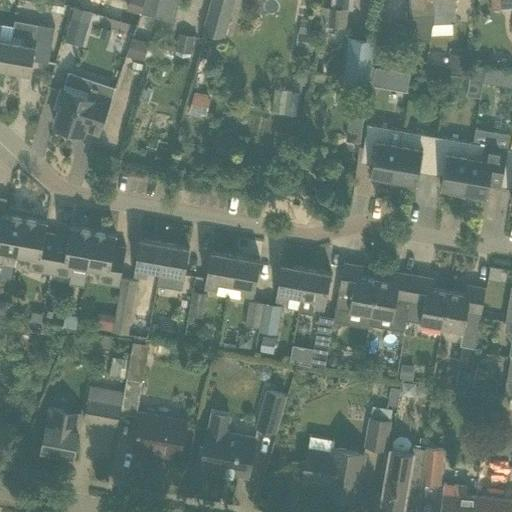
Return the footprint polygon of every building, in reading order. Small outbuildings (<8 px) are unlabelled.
[(179,0),(144,0),(142,12),(174,20),(179,0)] [(211,0),(202,32),(225,38),(235,0),(211,0)] [(332,0),(332,7),(348,8),(354,9),(354,0),(332,0)] [(437,14),(436,0),(409,0),(411,35),(432,35),(433,27),(435,23),(435,14),(437,14)] [(436,0),(437,14),(435,14),(435,23),(456,22),(454,0),(436,0)] [(321,15),(322,6),(313,5),(312,15),(321,15)] [(346,26),(348,8),(332,7),(322,6),(321,15),(320,24),(346,26)] [(65,39),(83,43),(89,20),(71,16),(65,39)] [(0,66),(6,68),(11,41),(14,26),(1,23),(0,28),(0,66)] [(48,62),(55,27),(38,24),(37,30),(25,28),(24,37),(23,36),(22,43),(11,41),(6,68),(31,72),(33,60),(48,62)] [(103,28),(100,37),(109,40),(112,31),(103,28)] [(343,85),(368,88),(374,40),(349,37),(343,85)] [(140,56),(143,41),(133,38),(129,53),(140,56)] [(393,69),(376,66),(373,83),(390,86),(393,69)] [(511,69),(506,68),(503,84),(511,85),(511,69)] [(69,71),(63,88),(62,87),(56,106),(60,107),(54,124),(74,131),(75,129),(82,131),(81,133),(83,134),(85,128),(100,133),(111,98),(91,91),(95,80),(69,71)] [(297,115),(301,85),(306,86),(307,76),(294,74),(292,90),(275,87),(272,112),(297,115)] [(195,91),(190,109),(205,113),(210,97),(202,95),(203,94),(195,91)] [(393,183),(403,129),(367,123),(365,138),(377,140),(371,174),(379,175),(378,180),(393,183)] [(431,173),(438,135),(403,129),(393,183),(408,186),(409,181),(417,182),(419,171),(431,173)] [(463,196),(473,142),(438,135),(431,173),(443,175),(441,186),(449,188),(448,193),(463,196)] [(508,148),(473,142),(463,196),(478,198),(479,193),(487,195),(489,183),(501,186),(508,148)] [(511,148),(508,148),(501,186),(511,187),(511,192),(511,199),(511,148)] [(0,222),(0,262),(16,265),(18,253),(24,217),(2,213),(0,222)] [(47,221),(24,217),(18,253),(31,256),(28,268),(50,272),(57,234),(45,232),(47,221)] [(69,237),(57,234),(50,272),(72,276),(74,264),(87,266),(94,229),(71,225),(69,237)] [(98,281),(119,284),(126,247),(114,245),(116,234),(94,229),(87,266),(100,268),(98,281)] [(165,242),(140,238),(132,274),(146,277),(148,267),(160,269),(165,242)] [(190,247),(165,242),(160,269),(170,271),(168,281),(182,283),(190,247)] [(236,255),(211,250),(203,287),(218,290),(219,281),(230,283),(236,255)] [(260,259),(236,255),(230,283),(242,286),(240,294),(252,296),(260,259)] [(371,313),(377,278),(362,275),(363,266),(344,262),(336,307),(371,313)] [(301,297),(306,267),(282,263),(274,300),(287,302),(289,294),(301,297)] [(306,267),(301,297),(299,309),(313,312),(313,307),(324,309),(331,272),(306,267)] [(371,313),(407,319),(415,275),(395,271),(394,280),(377,278),(371,313)] [(442,326),(448,290),(433,287),(434,278),(415,275),(407,319),(442,326)] [(122,277),(113,331),(128,334),(138,280),(122,277)] [(465,293),(448,290),(442,326),(464,330),(467,310),(481,312),(486,287),(466,284),(465,293)] [(188,315),(202,317),(206,292),(192,290),(188,315)] [(259,327),(263,301),(249,299),(245,324),(259,327)] [(259,331),(278,334),(282,304),(263,301),(259,327),(259,331)] [(316,337),(330,339),(334,316),(320,313),(316,337)] [(125,382),(121,404),(119,412),(136,415),(148,344),(132,341),(125,382)] [(287,394),(267,388),(256,426),(276,432),(287,394)] [(116,426),(119,412),(121,404),(89,398),(85,420),(116,426)] [(42,449),(74,455),(78,430),(77,430),(80,412),(52,406),(48,425),(47,424),(42,449)] [(234,472),(249,475),(256,436),(228,430),(232,414),(211,410),(208,426),(207,426),(203,450),(200,452),(198,460),(200,463),(200,466),(223,470),(223,473),(225,473),(225,471),(232,472),(232,474),(234,475),(234,472)] [(179,456),(186,420),(141,412),(134,447),(135,448),(136,445),(164,451),(164,453),(179,456)] [(392,419),(369,415),(364,445),(387,449),(392,419)] [(334,439),(311,435),(303,480),(327,484),(325,493),(357,498),(365,453),(333,447),(334,439)] [(381,502),(405,506),(408,484),(421,486),(421,481),(425,448),(411,445),(412,442),(408,436),(400,435),(394,439),(393,447),(390,446),(381,502)] [(425,448),(421,481),(439,484),(443,448),(425,446),(425,448)] [(476,496),(473,511),(511,511),(511,499),(507,499),(510,474),(489,471),(486,497),(476,496)] [(467,486),(444,483),(440,511),(473,511),(476,496),(466,495),(467,486)]
